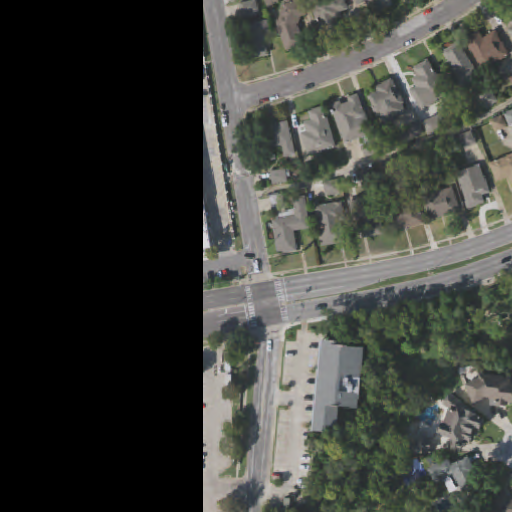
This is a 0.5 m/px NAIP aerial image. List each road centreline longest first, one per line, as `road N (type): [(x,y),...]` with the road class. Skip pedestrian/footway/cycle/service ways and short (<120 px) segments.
road 1 (residential): [(264,288),(205,0)]
road 2 (residential): [(226,107),(340,70),(472,0)]
road 3 (secondary): [(267,311),(449,280),(511,257)]
road 4 (residential): [(254,511),(267,311)]
road 5 (secondary): [(511,231),(348,275)]
